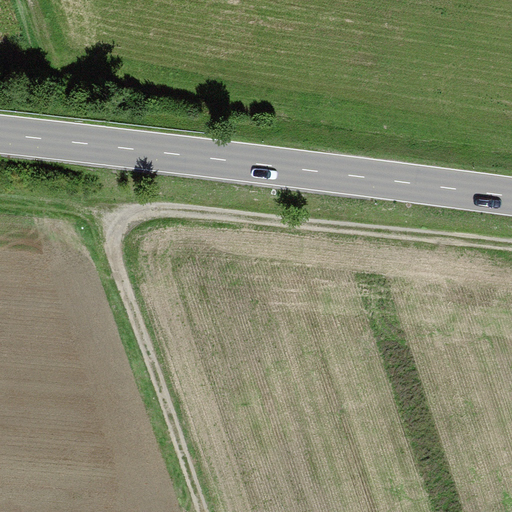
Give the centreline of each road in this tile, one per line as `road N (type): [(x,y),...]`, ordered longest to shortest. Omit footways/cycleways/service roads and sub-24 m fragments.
road 1 (track): [(208,511),(126,253),(122,231),(136,216),(267,221),(511,252)]
road 2 (track): [(0,60),(511,143)]
road 3 (primary): [(511,199),(0,134)]
